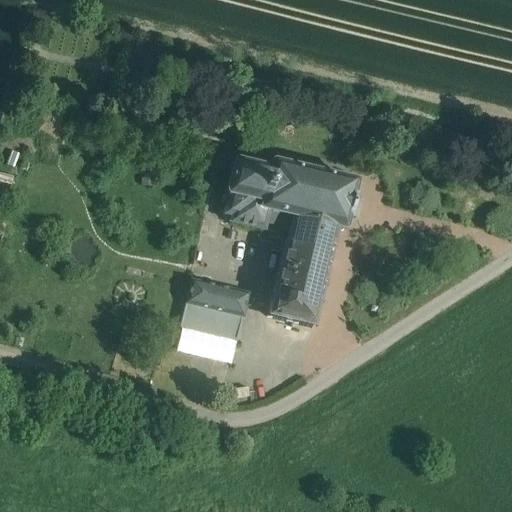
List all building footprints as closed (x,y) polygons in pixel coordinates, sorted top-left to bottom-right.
[(337,179),(334,179),(321,176),(318,175),(305,172),(306,172),(303,171),(303,172),(290,169),(290,168),(287,167),(287,168),(275,165),(272,164),(269,164),(269,166),(268,166),(267,169),(268,169),(268,171),(265,170),(265,171),(238,164),(238,163),(235,163),(232,163),(232,165),(231,165),(230,168),(231,168),(225,191),(224,194),(224,195),(224,197),(226,197),(259,205),(258,213),(268,215),(291,221),(335,232),(337,232),(340,233),(343,233),(344,231),(345,228),(344,228),(346,221),(347,218),(351,200),(352,197),(353,189),(354,189),(355,187),(354,186),(355,184),(352,184),(352,183),(350,182),(349,183),(337,180),(337,179)] [(259,205),(226,197),(226,198),(227,198),(222,217),(231,219),(230,222),(229,225),(232,226),(232,225),(261,232),(261,233),(264,234),(264,232),(268,215),(258,213),(259,205)] [(291,221),(268,215),(264,232),(280,236),(281,234),(287,236),(291,221)] [(335,232),(291,221),(287,236),(272,300),(271,300),(271,302),(274,303),(297,308),(297,309),(300,309),(313,312),(316,313),(317,310),(316,310),(335,232)] [(153,322),(180,328),(185,306),(190,283),(171,279),(165,304),(158,303),(153,322)] [(247,297),(190,283),(185,306),(242,320),(247,297)] [(242,320),(185,306),(180,328),(237,341),(242,320)]
